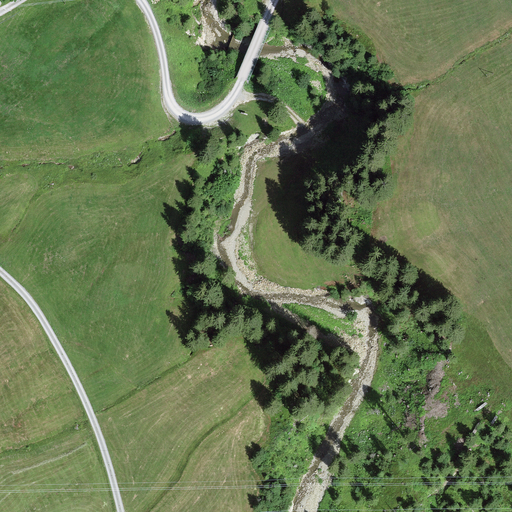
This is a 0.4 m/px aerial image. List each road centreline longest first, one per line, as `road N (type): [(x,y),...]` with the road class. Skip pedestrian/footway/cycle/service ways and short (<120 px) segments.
road 1 (track): [(276,0),(235,95),(201,119),(171,109),(163,42),(146,0)]
road 2 (track): [(0,270),(40,315),(82,391),(120,511)]
